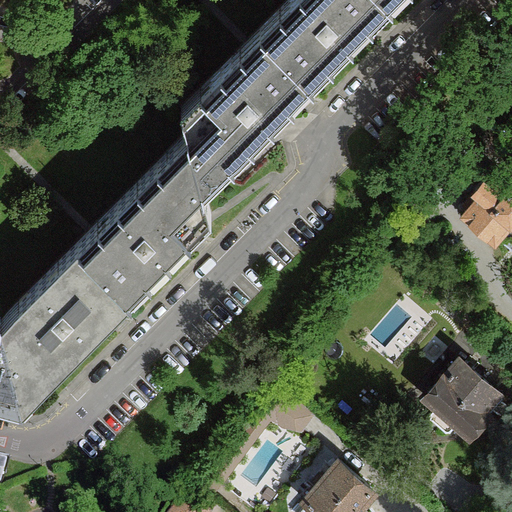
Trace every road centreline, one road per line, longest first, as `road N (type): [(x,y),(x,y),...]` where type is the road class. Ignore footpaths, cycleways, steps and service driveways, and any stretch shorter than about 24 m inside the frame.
road 1 (residential): [(0,442),(29,449),(56,441),(321,173),(322,140),(463,0)]
road 2 (unknown): [(312,422),(426,511)]
